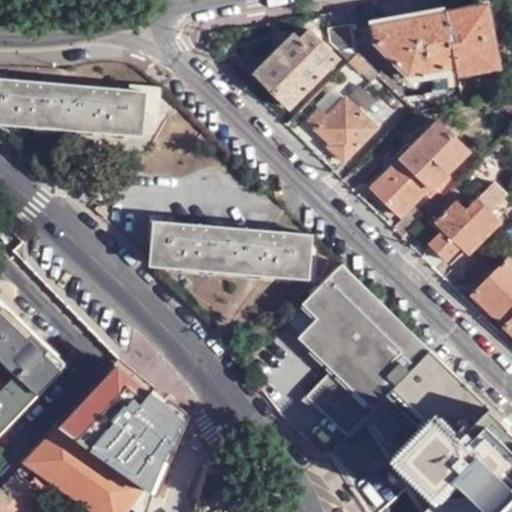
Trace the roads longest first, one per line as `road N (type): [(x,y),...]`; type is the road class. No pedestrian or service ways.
road 1 (residential): [(138,8),(170,54),(511,386)]
road 2 (residential): [(0,176),(239,407)]
road 3 (residential): [(0,270),(96,360),(0,464)]
road 4 (residential): [(0,33),(80,28),(138,8)]
road 5 (residential): [(172,511),(193,459),(239,407)]
road 6 (residential): [(239,407),(308,511)]
